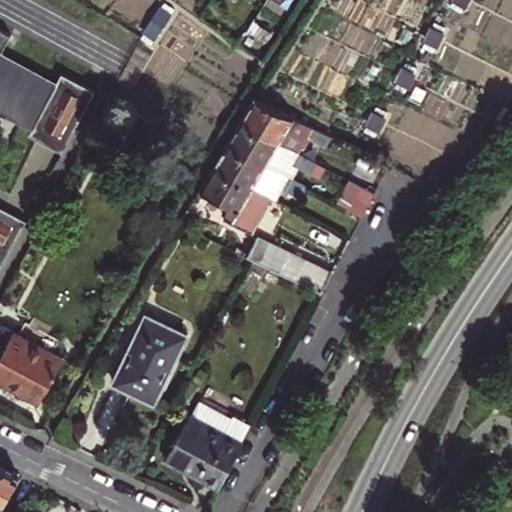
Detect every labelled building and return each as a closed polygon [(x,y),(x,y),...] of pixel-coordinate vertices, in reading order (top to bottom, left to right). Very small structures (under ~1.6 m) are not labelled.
[(468,0),(456,0),(454,4),(463,11),(470,2),(468,0)] [(161,15),(145,41),(155,47),(171,21),(161,15)] [(431,36),(424,46),(434,53),(441,43),(431,36)] [(0,105),(14,113),(36,74),(0,54),(0,105)] [(38,126),(60,87),(36,74),(14,113),(38,126)] [(38,126),(34,134),(67,152),(99,93),(66,75),(60,87),(38,126)] [(402,77),(395,87),(405,94),(412,84),(402,77)] [(335,150),(340,139),(260,99),(246,123),(302,153),(310,139),(335,150)] [(372,118),(366,128),(375,135),(383,125),(372,118)] [(233,143),(292,177),(299,164),(314,172),(319,162),(302,153),(246,123),(233,143)] [(233,143),(217,168),(275,199),(278,201),(285,188),(304,198),(310,187),(292,177),(233,143)] [(217,168),(204,190),(233,206),(227,219),(256,233),(275,199),(217,168)] [(378,193),(352,179),(338,203),(363,218),(378,193)] [(0,277),(33,216),(0,199),(0,277)] [(334,271),(256,233),(246,255),(323,292),(334,271)] [(3,323),(55,351),(67,329),(67,326),(66,324),(65,323),(41,309),(37,308),(36,308),(35,308),(33,309),(32,311),(25,323),(7,314),(3,323)] [(191,336),(151,316),(117,384),(158,404),(191,336)] [(55,351),(3,323),(0,327),(0,380),(42,404),(67,358),(55,351)] [(222,488),(245,443),(244,442),(254,423),(204,397),(194,416),(192,415),(169,460),(222,488)] [(0,469),(0,508),(16,479),(0,469)]
